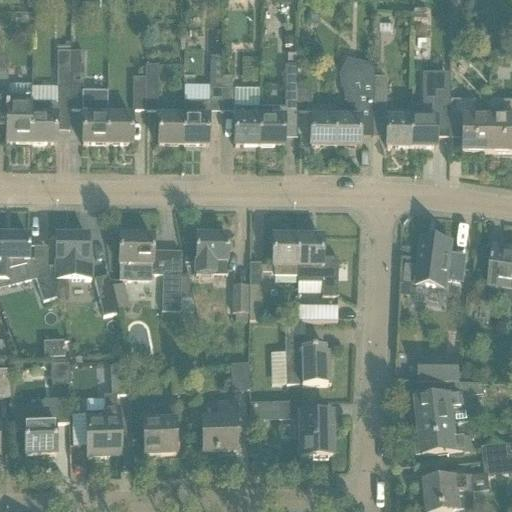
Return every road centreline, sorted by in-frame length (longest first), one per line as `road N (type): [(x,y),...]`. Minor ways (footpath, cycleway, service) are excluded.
road 1 (residential): [(0,195),(386,201)]
road 2 (residential): [(71,506),(365,491)]
road 3 (residential): [(386,201),(365,491)]
road 4 (residential): [(386,201),(511,214)]
